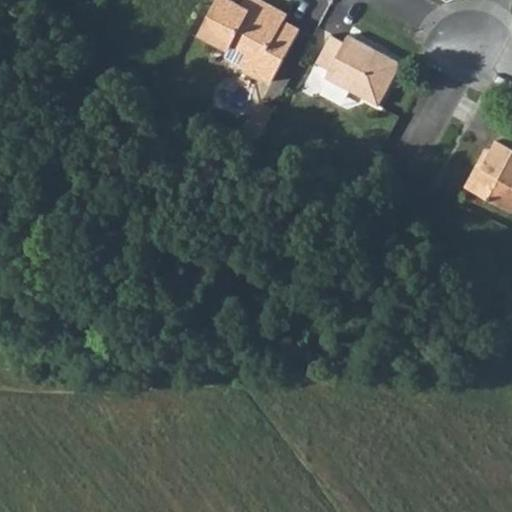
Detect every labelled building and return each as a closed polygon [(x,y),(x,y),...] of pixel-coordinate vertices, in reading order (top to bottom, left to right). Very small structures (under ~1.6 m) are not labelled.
[(230,50),(233,46),(247,54),(241,67),(271,83),(299,32),(284,23),(288,16),(256,0),(245,0),(242,7),(227,0),(218,0),(201,35),(230,50)] [(317,64),(329,72),(326,78),(379,106),(401,64),(349,36),(345,43),(332,36),(317,64)] [(225,59),(241,67),(247,54),(233,46),(230,50),(225,59)] [(244,135),(260,139),(274,111),(260,104),(244,135)] [(465,187),(511,212),(511,122),(510,122),(501,139),(499,138),(488,159),(482,157),(465,187)]
